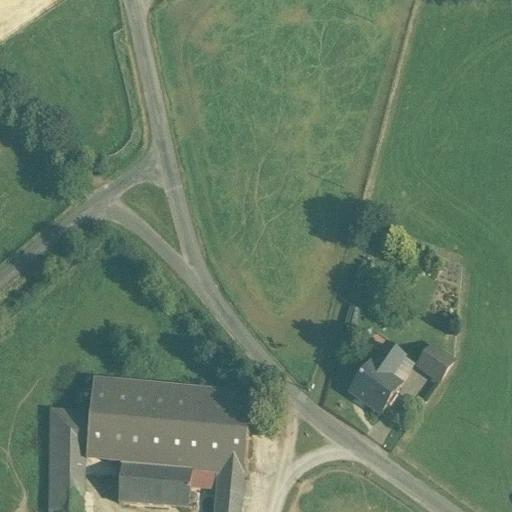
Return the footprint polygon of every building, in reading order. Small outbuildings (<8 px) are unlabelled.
[(371,367),(352,396),(381,417),(401,389),(390,381),(404,361),(404,360),(386,347),(372,369),(371,367)] [(454,364),(433,349),(418,370),(440,385),(454,364)] [(390,381),(401,389),(414,368),(404,361),(390,381)] [(218,476),(244,479),(253,397),(94,382),(91,415),(86,463),(122,466),(122,475),(192,481),(193,475),(218,476)] [(86,463),(91,415),(50,413),(50,491),(82,492),(82,463),(86,463)] [(192,481),(122,475),(119,505),(189,511),(192,481)] [(215,511),(241,511),(244,479),(218,476),(215,511)] [(81,511),(82,492),(50,491),(49,511),(81,511)]
